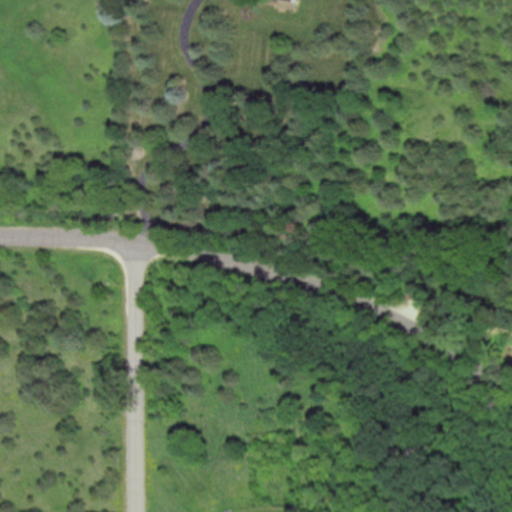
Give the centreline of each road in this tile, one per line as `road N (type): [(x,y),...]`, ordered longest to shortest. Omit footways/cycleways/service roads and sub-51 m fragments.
road 1 (residential): [(0,236),(133,241),(211,256),(374,322),(511,404)]
road 2 (residential): [(134,511),(133,241)]
